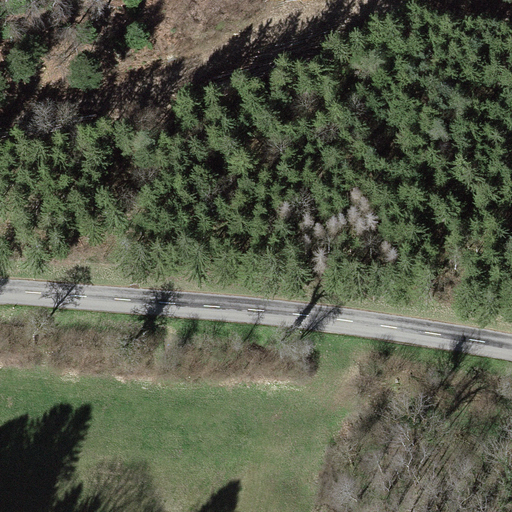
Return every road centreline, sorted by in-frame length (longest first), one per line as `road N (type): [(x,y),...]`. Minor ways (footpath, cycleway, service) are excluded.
road 1 (track): [(511,19),(346,14),(100,97),(0,121)]
road 2 (secondary): [(0,290),(321,316),(511,346)]
